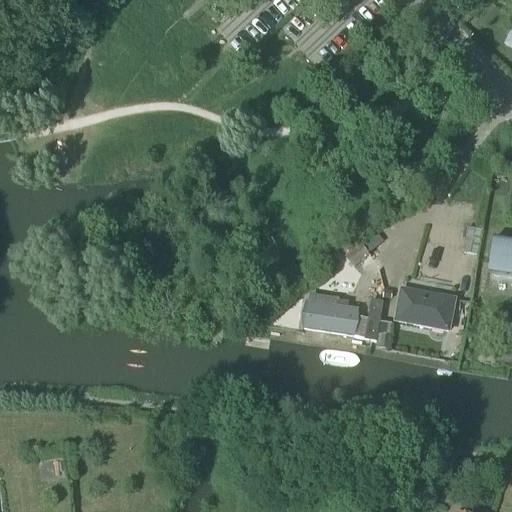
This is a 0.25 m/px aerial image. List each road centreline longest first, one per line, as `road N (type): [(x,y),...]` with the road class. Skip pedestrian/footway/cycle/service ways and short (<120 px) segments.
road 1 (unclassified): [(511,98),(414,0)]
road 2 (track): [(94,0),(74,125)]
